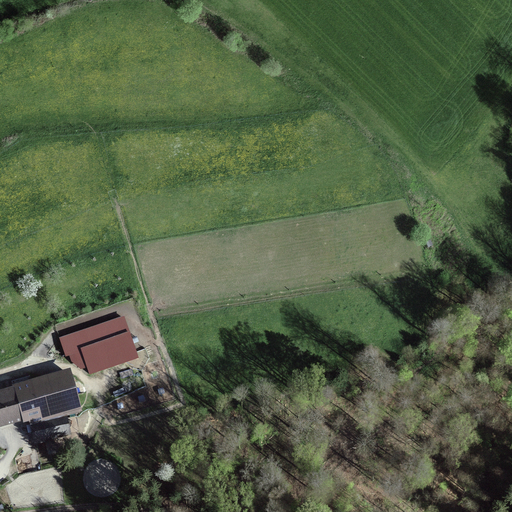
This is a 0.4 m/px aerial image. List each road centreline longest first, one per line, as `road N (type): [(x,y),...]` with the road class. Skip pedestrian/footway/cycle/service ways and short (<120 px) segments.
road 1 (track): [(195,0),(338,98)]
road 2 (track): [(0,374),(44,363),(97,381),(123,375)]
road 3 (track): [(34,511),(99,504),(155,511)]
